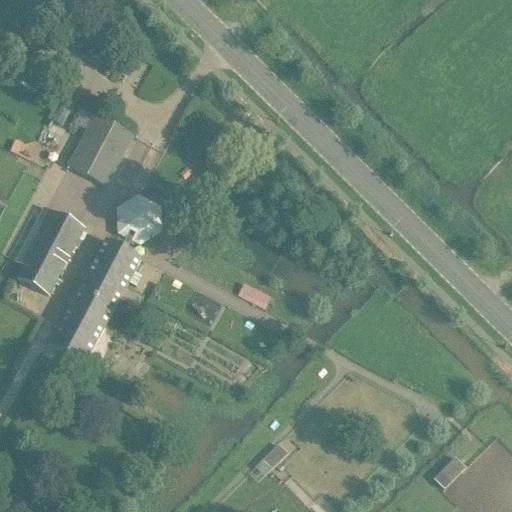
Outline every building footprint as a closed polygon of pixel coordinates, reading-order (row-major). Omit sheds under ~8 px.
[(72,108),(64,103),(52,125),(61,130),(72,108)] [(67,169),(106,190),(133,139),(94,119),(67,169)] [(18,283),(49,299),(85,232),(53,216),(18,283)] [(86,366),(141,262),(106,243),(51,347),(86,366)] [(261,463),(272,473),(288,457),(277,447),(261,463)] [(453,463),(434,482),(444,492),(464,473),(453,463)]
